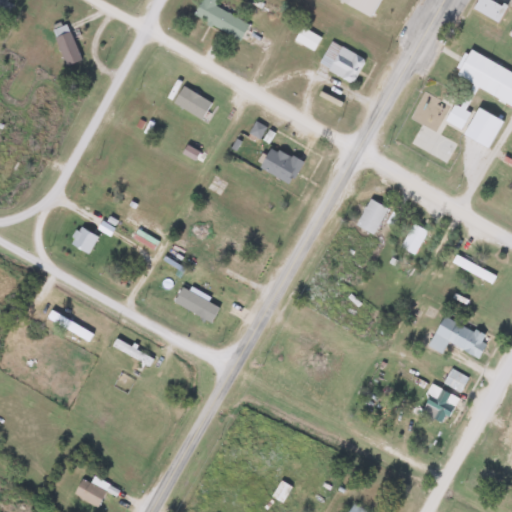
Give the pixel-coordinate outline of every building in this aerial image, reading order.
[(12,0),(0,0),(0,19),(1,20),(15,2),(12,0)] [(218,0),(199,0),(191,16),(239,40),(247,24),(214,7),(218,0)] [(503,9),(488,0),(475,0),(470,8),(494,23),(503,9)] [(64,66),(79,61),(66,25),(51,31),(64,66)] [(311,52),(319,38),(300,27),(292,40),(311,52)] [(317,64),(350,84),(364,61),(330,41),(317,64)] [(455,76),(471,84),(459,107),(452,104),(442,123),(459,131),(468,113),(464,112),(476,89),(511,107),(511,105),(511,73),(467,51),(455,76)] [(210,103),(181,85),(171,103),(199,121),(210,103)] [(501,123),(476,108),(460,134),(485,149),(501,123)] [(263,127),(254,123),(249,133),(259,138),(263,127)] [(287,185),(300,164),(270,145),(257,167),(287,185)] [(353,226),(371,236),(386,209),(368,199),(353,226)] [(414,255),(425,230),(410,224),(399,248),(414,255)] [(67,243),(87,254),(97,237),(76,226),(67,243)] [(238,267),(248,252),(222,234),(212,250),(238,267)] [(450,264),(490,283),(494,275),(454,256),(450,264)] [(208,324),(218,308),(181,287),(172,302),(208,324)] [(45,318),(88,342),(92,334),(49,311),(45,318)] [(475,358),(485,339),(442,316),(426,346),(440,354),(447,342),(475,358)] [(111,345),(147,367),(152,359),(116,337),(111,345)] [(442,383),(458,393),(466,379),(450,369),(442,383)] [(456,397),(429,386),(417,417),(444,428),(456,397)] [(511,423),(502,445),(511,449),(511,423)] [(97,508),(109,485),(93,476),(89,483),(80,478),(72,494),(97,508)] [(291,487),(280,480),(270,496),(281,503),(291,487)]
